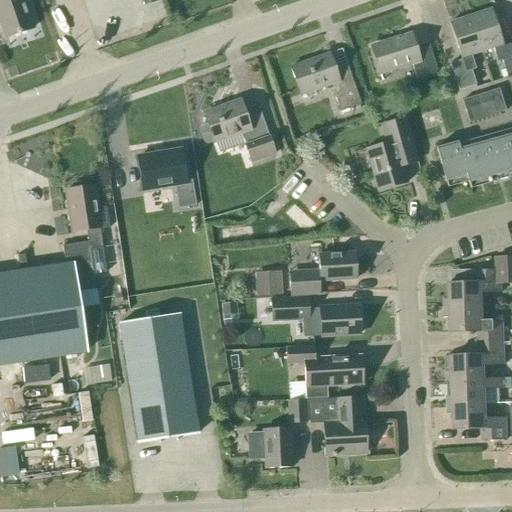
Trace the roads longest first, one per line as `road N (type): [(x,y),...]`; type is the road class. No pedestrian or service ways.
road 1 (tertiary): [(0,119),(344,0)]
road 2 (unclassified): [(420,501),(162,511)]
road 3 (residential): [(420,501),(397,250)]
road 4 (residential): [(306,170),(397,250)]
road 5 (residential): [(397,250),(511,215)]
